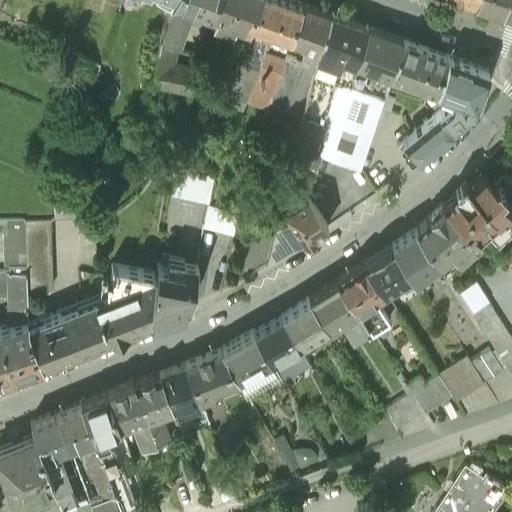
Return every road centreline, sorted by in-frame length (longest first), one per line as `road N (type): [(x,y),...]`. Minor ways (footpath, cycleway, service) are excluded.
road 1 (residential): [(0,406),(300,268),(452,155),(505,104)]
road 2 (residential): [(511,422),(393,464),(360,498),(323,511)]
road 3 (unclassified): [(382,0),(511,45)]
